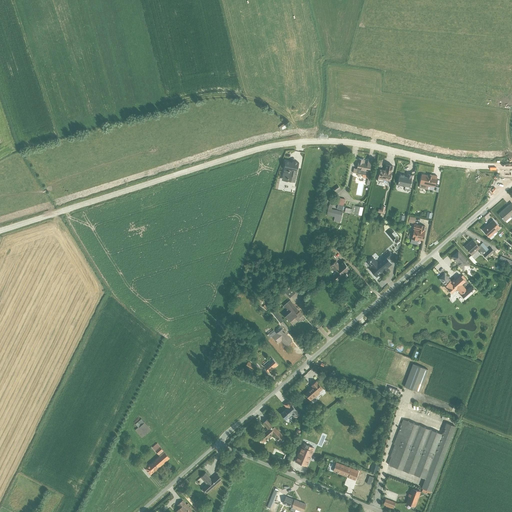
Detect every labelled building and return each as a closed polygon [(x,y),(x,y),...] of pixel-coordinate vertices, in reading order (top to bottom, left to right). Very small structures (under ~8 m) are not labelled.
[(354,168),(353,172),(357,173),(363,175),(362,177),(368,178),(367,185),(371,186),(372,179),(369,178),(372,160),(368,159),(368,163),(365,163),(365,160),(359,158),(357,168),(354,168)] [(286,161),(282,180),(295,182),(299,162),(292,161),(292,162),(286,161)] [(380,169),(378,181),(383,182),(384,179),(390,180),(393,165),(386,164),(385,170),(380,169)] [(400,174),(398,184),(406,186),(405,188),(409,189),(413,175),(407,174),(407,176),(405,176),(405,175),(400,174)] [(423,184),(420,183),(419,187),(428,189),(429,185),(435,187),(437,176),(433,175),(433,176),(425,175),(423,184)] [(464,179),(462,179),(462,186),(468,186),(468,191),(475,191),(475,176),(464,176),(464,179)] [(339,198),(337,209),(343,210),(345,199),(339,198)] [(511,202),(511,203),(499,214),(505,221),(511,215),(511,202)] [(329,205),(327,215),(335,216),(334,221),(340,222),(342,211),(332,208),(332,206),(329,205)] [(493,219),(482,229),(489,237),(500,227),(493,219)] [(412,235),(411,238),(418,240),(418,239),(423,240),(425,236),(424,236),(425,231),(424,230),(425,226),(415,223),(413,229),(414,229),(413,235),(412,235)] [(473,239),(464,246),(472,255),(478,250),(481,254),(482,253),(486,258),(493,253),(494,254),(496,252),(491,247),(489,249),(483,242),(479,246),(473,239)] [(374,257),(367,263),(371,267),(369,269),(377,277),(383,272),(385,274),(390,270),(388,267),(392,264),(388,259),(393,255),(390,251),(378,261),(374,257)] [(453,255),(466,269),(471,265),(458,251),(453,255)] [(466,269),(453,255),(451,257),(464,271),(466,269)] [(336,260),(330,265),(334,269),(333,270),(333,271),(335,270),(337,273),(334,277),(334,279),(335,280),(337,280),(343,275),(343,276),(350,270),(351,271),(351,270),(343,261),(340,264),(336,260)] [(445,274),(440,278),(452,293),(457,289),(465,300),(476,290),(471,285),(467,289),(462,285),(466,281),(465,280),(466,279),(463,275),(461,276),(460,275),(455,279),(454,278),(451,281),(445,274)] [(290,286),(284,290),(290,297),(296,292),(290,286)] [(290,300),(284,305),(287,309),(290,309),(291,311),(285,316),(289,321),(296,315),(297,316),(295,318),(299,321),(301,319),(300,317),(303,315),(290,300)] [(275,312),(273,313),(280,323),(283,320),(277,312),(275,313),(275,312)] [(273,329),(267,334),(270,338),(272,336),(278,343),(282,340),(286,346),(292,341),(282,328),(276,333),(273,329)] [(273,358),(264,366),(270,372),(278,365),(273,358)] [(248,361),(245,366),(253,370),(255,366),(252,364),(253,362),(250,360),(249,362),(248,361)] [(413,364),(404,386),(420,392),(428,370),(413,364)] [(313,386),(304,393),(311,400),(320,393),(322,395),(326,392),(316,381),(311,385),(313,386)] [(389,386),(388,390),(398,394),(399,390),(389,386)] [(291,404),(287,408),(281,413),(286,419),(290,416),(290,417),(292,415),(295,417),(297,417),(300,415),(300,413),(291,404)] [(138,427),(144,421),(142,418),(136,424),(138,427)] [(268,429),(258,437),(259,438),(258,439),(261,443),(262,442),(263,443),(270,436),(271,437),(273,435),(280,442),(282,440),(283,441),(284,440),(283,439),(285,438),(268,418),(263,423),(268,429)] [(423,488),(431,491),(432,491),(456,426),(446,422),(442,433),(403,419),(394,444),(395,444),(390,456),(391,457),(388,464),(425,478),(422,488),(423,488)] [(144,421),(138,427),(135,429),(142,437),(151,429),(144,421)] [(160,455),(145,468),(151,474),(170,457),(157,443),(153,447),(160,455)] [(303,443),(296,461),(307,466),(314,447),(303,443)] [(373,460),(371,471),(377,473),(380,462),(373,460)] [(337,462),(333,471),(356,479),(359,470),(337,462)] [(206,472),(201,477),(207,483),(202,487),(203,488),(202,490),(205,493),(206,491),(207,492),(222,479),(218,474),(212,479),(206,472)] [(265,497),(269,499),(275,487),(270,485),(265,497)] [(412,488),(407,503),(415,506),(421,491),(412,488)] [(270,508),(276,494),(278,491),(274,490),(267,506),(270,508)] [(286,496),(283,503),(303,511),(306,504),(286,496)] [(386,498),(384,505),(394,509),(396,502),(386,498)] [(180,508),(175,511),(192,511),(183,501),(178,505),(180,508)] [(196,503),(193,506),(195,508),(194,508),(197,511),(204,511),(198,504),(198,505),(196,503)]
